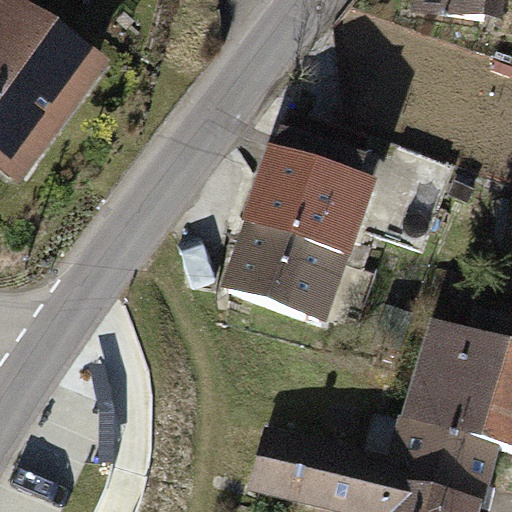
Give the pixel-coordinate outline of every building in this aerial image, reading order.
[(49,0),(36,0),(0,49),(0,151),(63,199),(154,78),(49,0)] [(22,0),(0,0),(0,16),(7,22),(22,0)] [(412,0),(411,8),(501,21),(504,0),(412,0)] [(413,152),(318,122),(303,160),(401,195),(413,152)] [(303,160),(277,237),(372,271),(401,195),(303,160)] [(372,271),(277,237),(256,302),(349,337),(372,271)] [(511,348),(450,326),(412,429),(511,464),(511,348)] [(277,421),(254,494),(325,511),(509,511),(511,506),(511,464),(412,429),(404,461),(277,421)]
